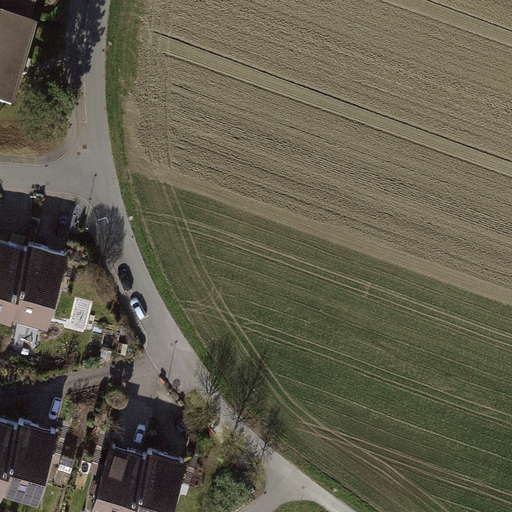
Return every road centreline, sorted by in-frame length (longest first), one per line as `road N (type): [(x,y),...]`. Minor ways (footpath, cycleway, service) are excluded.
road 1 (residential): [(102,176),(158,319),(200,381),(294,482),(344,511)]
road 2 (residential): [(96,0),(89,31),(102,176)]
